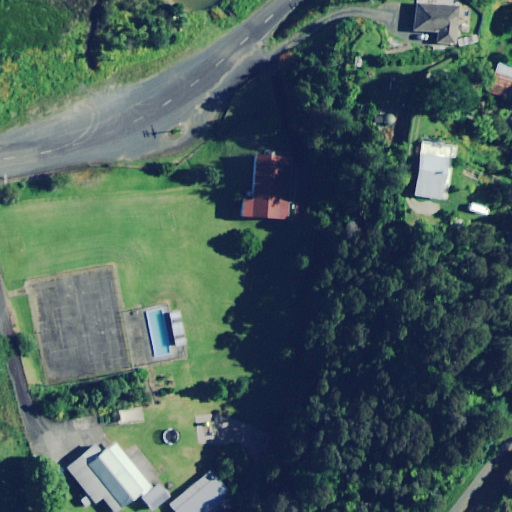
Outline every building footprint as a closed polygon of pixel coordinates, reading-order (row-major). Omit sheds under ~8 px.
[(458,0),(409,0),(409,31),(438,32),(438,42),(458,42),(459,23),(473,23),(473,3),(459,2),(458,0)] [(511,66),(501,64),(494,94),(503,96),(511,98),(511,66)] [(274,147),(240,143),(235,202),(268,205),(274,147)] [(447,159),(418,156),(415,197),(444,199),(447,159)] [(87,426),(50,453),(83,498),(95,489),(105,503),(134,482),(124,469),(137,460),(124,443),(116,449),(104,433),(96,438),(87,426)] [(232,511),(241,505),(213,471),(171,505),(176,511),(232,511)] [(171,498),(158,485),(143,499),(156,511),(171,498)]
